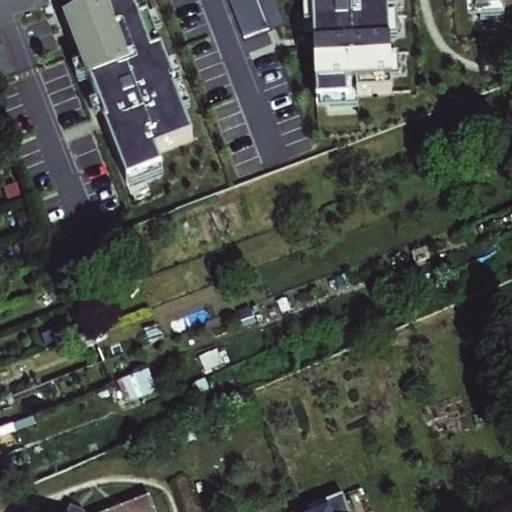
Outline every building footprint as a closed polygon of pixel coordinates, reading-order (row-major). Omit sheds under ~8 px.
[(175,88),(140,0),(120,0),(65,22),(106,126),(103,127),(127,186),(162,172),(155,155),(193,140),(172,89),(175,88)] [(272,0),(228,0),(244,42),(283,27),(272,0)] [(311,0),(316,104),(347,103),(348,110),(357,110),(356,96),(392,94),(387,0),(311,0)] [(511,0),(474,0),(476,16),(511,13),(511,0)] [(250,303),(236,308),(241,323),(255,317),(250,303)] [(97,343),(80,349),(85,361),(101,355),(97,343)] [(135,369),(110,379),(120,403),(145,393),(158,388),(148,365),(135,369)] [(0,461),(10,458),(6,450),(0,452),(0,461)] [(159,511),(147,482),(85,509),(82,500),(70,495),(65,506),(61,508),(49,503),(45,511),(159,511)] [(342,511),(334,493),(314,502),(318,511),(315,511),(342,511)]
